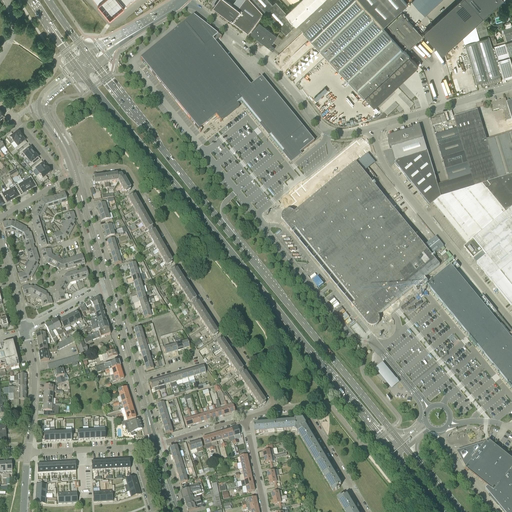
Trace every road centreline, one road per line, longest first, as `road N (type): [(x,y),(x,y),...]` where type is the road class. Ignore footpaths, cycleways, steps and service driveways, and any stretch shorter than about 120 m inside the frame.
road 1 (secondary): [(81,73),(394,453)]
road 2 (secondary): [(401,442),(94,63)]
road 3 (residential): [(274,410),(127,170),(75,175)]
road 4 (unclassified): [(511,322),(385,167),(371,129)]
road 5 (unclassified): [(371,129),(339,135),(319,125),(258,55),(187,0)]
road 6 (tertiary): [(155,445),(108,288)]
road 7 (unclassified): [(371,129),(511,86)]
road 8 (residential): [(26,453),(34,381),(25,330)]
road 9 (residential): [(366,511),(303,409)]
